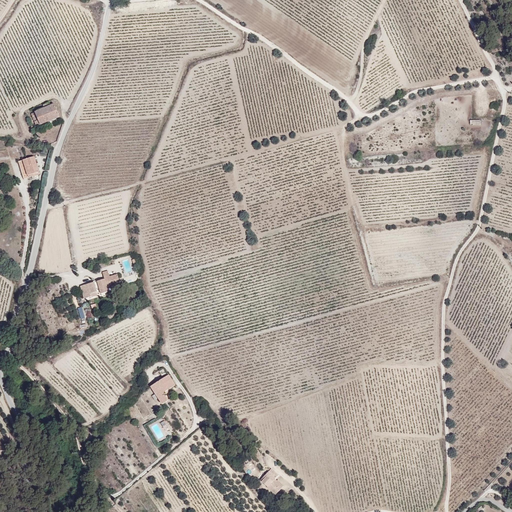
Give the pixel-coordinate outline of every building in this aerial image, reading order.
[(55,103),(35,111),(40,125),(60,117),(55,103)] [(23,178),(39,173),(34,156),(18,161),(23,178)] [(128,259),(122,261),(126,273),(132,271),(128,259)] [(104,279),(98,281),(101,294),(111,292),(111,289),(121,286),(118,274),(109,276),(108,270),(103,272),(104,279)] [(81,285),(83,298),(98,296),(96,282),(81,285)] [(81,319),(86,318),(84,306),(78,308),(81,319)] [(182,396),(170,374),(148,387),(167,408),(182,396)] [(287,485),(275,468),(262,480),(276,498),(287,485)]
